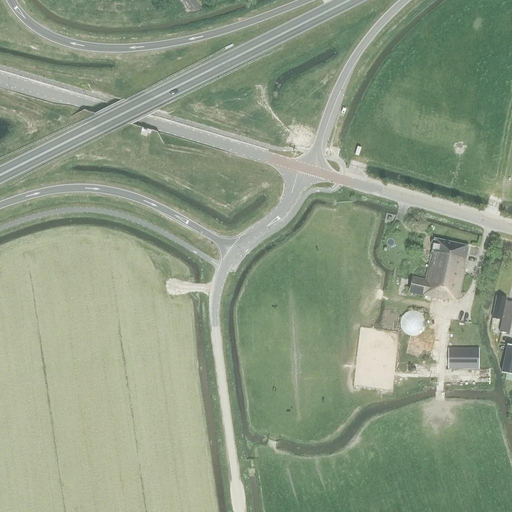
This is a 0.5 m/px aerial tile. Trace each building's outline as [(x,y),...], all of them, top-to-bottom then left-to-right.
[(464,268),(468,247),(434,239),(434,241),(432,241),(431,244),(433,245),(425,280),(412,277),(408,293),(447,301),(448,299),(458,301),(465,268),(464,268)] [(509,314),(510,307),(507,304),(505,304),(506,299),(496,297),(492,319),(502,321),(503,316),(505,316),(509,314)] [(401,319),(400,322),(400,325),(400,327),(401,330),(403,332),(405,334),(407,335),(410,336),(412,337),(415,336),(418,335),(420,334),(422,332),(423,330),(424,327),(425,324),(425,322),(424,319),(423,317),(421,315),(419,313),(416,312),(414,311),(411,311),(408,312),(406,313),(404,315),(402,317),(401,319)] [(511,346),(507,346),(501,373),(506,374),(505,380),(511,381),(511,346)] [(448,349),(448,369),(478,369),(479,349),(448,349)]
